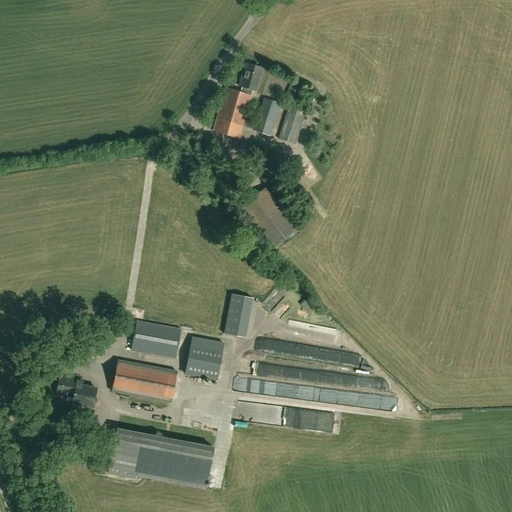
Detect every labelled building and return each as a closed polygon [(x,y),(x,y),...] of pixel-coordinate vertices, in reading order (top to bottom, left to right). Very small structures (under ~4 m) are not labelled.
[(269,136),(280,103),(264,98),(256,123),(245,120),(251,96),(250,96),(252,90),(256,91),(262,69),(246,64),(240,86),(245,88),(243,94),(225,89),(213,132),(239,139),(243,126),(254,129),(254,131),(269,136)] [(293,100),(301,81),(293,78),(285,97),(293,100)] [(295,144),(305,111),(289,106),(278,139),(295,144)] [(321,146),(323,139),(317,137),(315,144),(321,146)] [(273,153),(254,170),(262,179),(274,168),(281,161),(273,153)] [(318,179),(309,162),(300,167),(309,184),(318,179)] [(253,298),(231,294),(223,334),(245,338),(253,298)] [(269,309),(283,300),(279,294),(265,304),(269,309)] [(175,359),(180,329),(136,321),(131,350),(175,359)] [(306,342),(354,350),(355,343),(345,341),(347,332),(313,326),(313,332),(308,331),(306,342)] [(217,379),(223,343),(191,337),(185,373),(217,379)] [(94,362),(98,343),(83,340),(79,359),(94,362)] [(171,403),(176,371),(117,361),(112,392),(171,403)] [(78,404),(81,385),(82,380),(59,375),(56,394),(67,396),(66,400),(72,401),(72,403),(78,404)] [(383,387),(382,379),(373,380),(374,388),(383,387)] [(81,385),(78,404),(93,407),(96,388),(81,385)] [(333,406),(377,410),(378,399),(334,394),(333,406)] [(135,479),(136,474),(205,487),(213,448),(117,429),(108,474),(135,479)]
